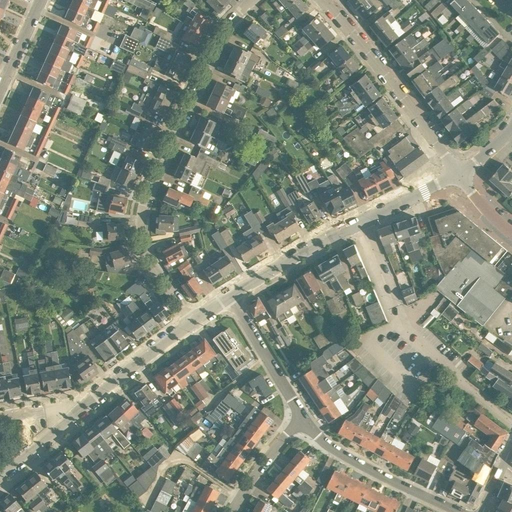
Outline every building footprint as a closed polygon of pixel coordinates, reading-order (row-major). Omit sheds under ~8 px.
[(0,0),(0,9),(4,11),(8,1),(5,0),(0,0)] [(68,10),(88,19),(89,19),(94,10),(88,7),(72,0),(68,10)] [(94,10),(98,1),(96,0),(72,0),(88,7),(94,10)] [(151,4),(141,0),(121,0),(133,6),(142,10),(148,12),(151,4)] [(180,7),(183,4),(188,8),(191,10),(195,5),(187,0),(178,0),(176,4),(180,7)] [(217,13),(228,3),(224,0),(206,0),(205,1),(217,13)] [(281,3),(286,9),(296,0),(277,0),(272,5),(275,9),(281,3)] [(289,24),(295,19),(295,20),(307,10),(298,0),(296,0),(286,9),(291,15),(285,19),(289,24)] [(356,12),(369,0),(350,0),(348,2),(356,12)] [(383,0),(380,3),(377,0),(369,0),(356,12),(364,21),(379,8),(378,7),(381,5),(384,8),(389,5),(394,0),(383,0)] [(403,4),(399,0),(394,0),(389,5),(394,11),(403,4)] [(429,12),(439,2),(437,0),(431,0),(424,7),(429,12)] [(454,0),(450,4),(460,15),(471,4),(467,0),(454,0)] [(102,3),(98,12),(112,18),(116,9),(107,5),(102,3)] [(435,19),(446,9),(442,4),(431,14),(435,19)] [(460,15),(469,25),(480,14),(471,4),(460,15)] [(68,10),(63,19),(79,27),(83,29),(88,19),(68,10)] [(152,14),(148,12),(142,10),(141,13),(142,14),(141,17),(148,21),(152,14)] [(265,12),(259,17),(266,26),(272,21),(265,12)] [(370,27),(378,36),(390,27),(389,26),(396,20),(392,16),(388,12),(370,27)] [(203,18),(196,13),(192,20),(186,17),(182,24),(203,36),(210,24),(202,20),(203,18)] [(425,13),(418,19),(422,24),(429,18),(425,13)] [(469,25),(479,34),(490,24),(480,14),(469,25)] [(300,30),(305,35),(309,40),(323,28),(315,17),(300,30)] [(400,27),(405,33),(413,27),(409,21),(400,27)] [(263,40),(266,37),(264,34),(265,33),(259,27),(257,29),(252,23),(242,34),(255,45),(260,38),(263,40)] [(182,24),(175,36),(174,37),(175,37),(180,40),(188,45),(189,43),(196,47),(203,36),(182,24)] [(500,34),(490,24),(479,34),(489,45),(500,34)] [(77,32),(61,25),(57,34),(77,44),(79,39),(75,37),(77,32)] [(287,32),(282,25),(274,33),(278,39),(287,32)] [(460,33),(465,29),(461,25),(456,29),(457,30),(460,33)] [(175,37),(174,37),(175,36),(155,27),(154,29),(152,33),(160,37),(173,43),(175,37)] [(399,38),(390,27),(378,36),(383,43),(382,44),(385,48),(386,47),(387,48),(399,38)] [(143,32),(142,31),(138,29),(134,28),(130,37),(138,41),(139,41),(143,32)] [(302,46),(295,52),(300,57),(314,45),(318,51),(333,38),(323,28),(309,40),(302,46)] [(52,44),(68,51),(70,47),(77,50),(80,45),(77,44),(57,34),(52,44)] [(397,60),(421,42),(419,39),(416,41),(411,34),(404,40),(389,50),(397,60)] [(138,41),(130,37),(125,35),(119,47),(133,53),(138,41)] [(470,35),(466,39),(470,43),(474,39),(470,35)] [(162,59),(185,70),(190,58),(170,49),(173,43),(160,37),(155,47),(165,52),(162,59)] [(426,69),(422,65),(427,61),(425,59),(432,54),(438,61),(454,49),(446,38),(418,59),(404,70),(411,80),(426,69)] [(421,42),(397,60),(404,70),(418,59),(414,54),(421,49),(422,51),(429,45),(425,39),(421,42)] [(502,40),(491,51),(495,55),(507,44),(502,40)] [(295,52),(302,46),(298,42),(291,48),(292,48),(295,52)] [(71,57),(67,55),(68,51),(52,44),(48,53),(68,63),(71,57)] [(507,44),(495,55),(500,60),(511,49),(507,44)] [(336,69),(349,58),(339,46),(327,56),(331,61),(329,63),(335,69),(336,69)] [(228,60),(251,71),(255,63),(256,64),(259,58),(249,53),(250,53),(242,49),(242,51),(234,48),(228,60)] [(488,53),(484,48),(473,59),(478,63),(479,62),(488,53)] [(60,70),(64,72),(68,63),(48,53),(44,63),(60,70)] [(331,72),(337,79),(332,84),(335,88),(350,76),(349,75),(358,69),(349,58),(335,69),(331,72)] [(502,61),(511,66),(511,58),(508,64),(502,61)] [(128,65),(147,74),(150,67),(140,63),(138,62),(132,59),(131,59),(130,61),(128,65)] [(154,64),(152,68),(152,69),(179,82),(185,70),(162,59),(159,66),(154,64)] [(126,66),(113,60),(109,69),(121,75),(126,66)] [(248,77),(251,71),(228,60),(222,71),(230,75),(230,77),(237,81),(237,80),(247,85),(250,78),(248,77)] [(317,60),(306,69),(311,75),(315,72),(313,70),(320,64),(317,60)] [(303,66),(299,61),(294,65),(299,70),(303,66)] [(499,66),(505,70),(502,76),(511,82),(511,66),(502,61),(499,66)] [(412,81),(413,82),(424,97),(438,86),(444,81),(438,72),(443,68),(438,62),(412,81)] [(44,63),(40,72),(60,81),(62,76),(58,74),(60,70),(44,63)] [(126,71),(132,74),(144,80),(147,74),(128,65),(126,71)] [(453,74),(459,70),(455,65),(450,69),(453,74)] [(470,70),(484,88),(489,84),(478,70),(475,66),(470,70)] [(55,91),(60,81),(40,72),(35,82),(55,91)] [(496,73),(492,80),(497,83),(494,88),(509,97),(511,92),(511,82),(502,76),(496,73)] [(432,108),(446,97),(442,92),(447,88),(448,89),(450,90),(458,84),(459,80),(454,74),(450,78),(450,77),(444,81),(438,86),(424,97),(432,108)] [(348,98),(347,97),(346,96),(334,104),(338,110),(337,111),(338,112),(371,86),(363,76),(348,87),(352,93),(349,94),(351,96),(348,98)] [(471,84),(477,80),(475,76),(469,81),(471,84)] [(300,85),(288,79),(285,86),(293,90),(299,86),(300,85)] [(159,86),(148,81),(145,87),(149,88),(146,95),(168,105),(174,93),(159,85),(159,86)] [(111,82),(107,91),(113,94),(118,85),(111,82)] [(211,95),(246,111),(246,110),(233,104),(235,99),(236,100),(239,92),(217,82),(211,95)] [(324,89),(328,94),(332,91),(328,86),(324,89)] [(363,108),(379,97),(371,86),(338,112),(341,117),(360,103),(363,108)] [(49,94),(33,87),(28,97),(44,104),(50,107),(54,97),(49,94)] [(455,109),(450,102),(462,94),(458,88),(446,97),(432,108),(441,120),(455,109)] [(490,100),(494,94),(484,88),(479,92),(490,100)] [(270,93),(264,90),(261,96),(267,99),(270,93)] [(72,95),(69,101),(83,107),(86,102),(72,95)] [(146,95),(143,101),(139,100),(136,104),(133,103),(130,109),(140,114),(143,108),(148,110),(147,111),(162,118),(168,105),(146,95)] [(246,111),(211,95),(206,107),(227,115),(241,122),(246,111)] [(24,106),(40,113),(44,104),(28,97),(24,106)] [(258,104),(268,108),(271,101),(261,97),(258,104)] [(361,129),(388,109),(380,98),(366,109),(370,114),(361,120),(358,116),(354,119),(361,129)] [(466,121),(461,115),(473,106),(468,99),(455,109),(441,120),(451,133),(466,121)] [(479,130),(475,124),(499,107),(494,100),(466,121),(451,133),(459,145),(470,136),(475,133),(479,130)] [(69,101),(65,109),(79,116),(83,107),(69,101)] [(24,106),(20,115),(36,123),(40,125),(42,120),(38,118),(40,113),(24,106)] [(140,114),(130,109),(127,107),(124,112),(138,119),(140,114)] [(276,113),(272,108),(265,113),(269,118),(276,113)] [(382,130),(396,120),(388,109),(361,129),(359,131),(362,134),(368,130),(369,132),(378,125),(382,130)] [(20,115),(15,125),(31,132),(36,123),(20,115)] [(214,126),(215,124),(201,117),(195,130),(210,137),(213,139),(214,139),(219,128),(214,126)] [(410,140),(396,120),(382,130),(368,141),(362,134),(359,131),(358,128),(342,139),(360,159),(374,149),(380,157),(385,153),(387,155),(382,159),(383,161),(395,176),(399,181),(427,161),(418,150),(420,149),(418,146),(416,148),(410,140)] [(140,121),(134,133),(151,141),(157,128),(145,122),(145,123),(140,121)] [(233,133),(235,128),(224,123),(222,128),(233,133)] [(31,132),(15,125),(11,135),(31,144),(33,138),(29,136),(31,132)] [(333,129),(325,134),(320,137),(323,142),(328,138),(336,133),(333,129)] [(207,142),(208,143),(215,146),(214,147),(224,151),(226,145),(214,139),(213,139),(210,137),(195,130),(190,142),(204,149),(207,142)] [(276,140),(274,137),(259,130),(256,136),(273,144),(276,140)] [(146,153),(151,141),(134,133),(129,145),(134,147),(146,153)] [(31,144),(11,135),(7,144),(23,151),(25,146),(29,148),(31,144)] [(109,142),(110,143),(114,144),(124,149),(126,143),(112,137),(109,142)] [(121,155),(121,154),(124,149),(114,144),(111,150),(113,151),(114,152),(121,155)] [(26,165),(28,160),(20,157),(4,149),(0,158),(0,159),(20,168),(24,170),(26,165)] [(179,166),(196,173),(201,161),(196,159),(184,153),(179,166)] [(126,157),(121,154),(121,155),(115,167),(135,176),(141,164),(126,157)] [(203,161),(206,163),(224,171),(226,165),(218,162),(214,160),(205,156),(203,161)] [(255,166),(258,161),(250,157),(247,162),(255,166)] [(26,171),(24,170),(20,168),(0,159),(0,170),(12,176),(17,179),(26,182),(30,173),(26,171)] [(371,177),(379,192),(391,186),(388,180),(395,176),(383,161),(379,164),(380,166),(375,169),(369,172),(371,177)] [(340,167),(347,175),(351,172),(345,163),(340,167)] [(511,172),(504,164),(497,172),(511,185),(511,184),(510,183),(511,181),(511,172)] [(60,172),(56,170),(45,165),(41,172),(57,179),(60,172)] [(185,183),(186,183),(190,185),(196,173),(179,166),(173,178),(185,183)] [(109,179),(115,182),(114,182),(129,189),(135,176),(115,167),(109,179)] [(262,172),(257,167),(251,174),(255,181),(262,172)] [(335,171),(341,180),(347,175),(340,167),(335,171)] [(17,179),(12,176),(0,170),(0,181),(12,187),(32,196),(34,191),(27,188),(27,187),(22,185),(21,186),(15,183),(17,179)] [(511,194),(511,185),(497,172),(489,180),(509,198),(511,194)] [(304,194),(310,191),(307,185),(300,173),(294,176),(304,194)] [(379,192),(371,177),(364,179),(361,173),(355,175),(362,190),(363,189),(367,198),(379,192)] [(89,182),(94,183),(107,188),(109,180),(91,174),(89,182)] [(343,209),(350,206),(352,207),(352,206),(353,206),(354,205),(355,204),(356,203),(348,187),(341,190),(333,175),(326,178),(334,192),(343,209)] [(32,197),(32,196),(12,187),(0,181),(0,192),(3,194),(9,197),(11,192),(30,202),(32,197)] [(331,215),(336,212),(337,213),(338,213),(339,214),(339,213),(340,213),(341,213),(341,212),(341,211),(342,211),(341,210),(343,209),(334,192),(327,195),(326,192),(323,193),(321,188),(319,189),(314,181),(307,185),(310,191),(314,189),(325,209),(327,208),(331,215)] [(92,191),(100,193),(99,202),(105,203),(103,211),(107,212),(115,214),(115,211),(123,213),(126,200),(111,197),(111,196),(106,195),(105,194),(107,188),(94,183),(92,191)] [(191,186),(189,192),(202,198),(204,192),(191,186)] [(189,192),(186,198),(178,194),(179,193),(176,191),(176,193),(168,189),(162,201),(176,207),(178,203),(189,208),(192,201),(202,205),(205,200),(202,198),(189,192)] [(228,198),(230,192),(225,189),(222,195),(228,198)] [(291,205),(290,203),(285,195),(280,199),(285,209),(291,205)] [(52,202),(59,206),(62,200),(55,196),(52,202)] [(295,202),(300,209),(309,224),(320,217),(311,202),(304,206),(299,197),(290,203),(291,205),(295,202)] [(13,198),(10,206),(14,208),(17,202),(18,200),(13,198)] [(226,208),(231,215),(235,213),(231,206),(226,208)] [(47,214),(56,219),(60,212),(51,207),(47,214)] [(226,208),(222,211),(226,218),(231,215),(226,208)] [(511,279),(506,274),(494,267),(507,251),(481,230),(456,209),(428,218),(434,237),(429,239),(434,254),(445,277),(435,288),(447,298),(484,326),(511,290),(511,279)] [(246,241),(255,256),(267,249),(258,235),(263,232),(259,225),(253,215),(251,211),(243,215),(251,228),(242,234),(246,241)] [(265,221),(259,211),(253,215),(255,218),(259,225),(265,221)] [(60,212),(56,219),(55,222),(64,224),(66,213),(60,212)] [(285,218),(279,222),(288,236),(299,230),(295,222),(297,221),(291,212),(284,216),(285,218)] [(91,217),(78,215),(77,222),(90,224),(91,217)] [(158,217),(157,228),(155,228),(155,234),(165,235),(165,232),(172,232),(178,231),(178,230),(178,218),(173,218),(158,217)] [(404,222),(418,264),(425,261),(420,249),(416,235),(421,234),(416,218),(404,222)] [(277,243),(288,236),(279,222),(273,225),(272,223),(265,227),(271,236),(272,236),(277,243)] [(412,266),(418,264),(404,222),(393,226),(398,241),(403,240),(412,266)] [(98,232),(102,232),(102,241),(107,240),(107,241),(123,239),(122,226),(114,226),(114,225),(106,225),(106,226),(98,226),(98,232)] [(200,225),(178,230),(179,238),(189,236),(189,235),(199,232),(200,225)] [(397,242),(391,226),(378,231),(386,255),(393,253),(390,244),(397,242)] [(233,243),(226,230),(220,233),(227,247),(233,243)] [(221,251),(227,247),(217,231),(211,236),(221,251)] [(235,248),(235,249),(234,250),(237,254),(238,254),(244,263),(255,256),(246,241),(235,248)] [(362,279),(363,279),(367,277),(354,245),(343,251),(352,267),(356,265),(362,279)] [(183,258),(187,256),(182,246),(177,248),(176,246),(162,253),(168,265),(176,261),(177,262),(183,259),(183,258)] [(100,257),(101,250),(89,248),(88,255),(100,257)] [(108,254),(103,255),(106,265),(105,265),(107,273),(124,275),(122,267),(122,265),(129,262),(125,250),(109,255),(108,254)] [(197,264),(202,261),(198,255),(193,258),(197,264)] [(213,264),(223,278),(235,270),(225,256),(213,264)] [(337,256),(326,262),(342,289),(344,292),(350,289),(341,274),(346,271),(337,256)] [(23,268),(30,271),(33,265),(25,262),(23,268)] [(193,277),(192,278),(187,272),(192,268),(187,262),(176,269),(186,282),(181,286),(191,300),(202,292),(196,284),(197,283),(193,277)] [(339,295),(344,292),(342,289),(326,262),(315,269),(324,284),(329,280),(336,292),(337,292),(339,295)] [(35,270),(42,272),(43,265),(36,263),(35,270)] [(211,285),(223,278),(213,264),(202,271),(211,285)] [(15,275),(27,281),(32,272),(30,271),(23,268),(19,266),(15,275)] [(0,279),(10,284),(14,275),(3,270),(0,277),(0,279)] [(316,298),(323,294),(320,290),(321,290),(315,280),(316,279),(315,279),(312,275),(314,274),(312,271),(310,270),(304,274),(304,275),(300,277),(300,276),(297,278),(297,279),(311,303),(317,299),(316,298)] [(96,271),(93,279),(98,281),(103,272),(96,271)] [(144,293),(146,291),(138,281),(126,291),(125,293),(138,297),(148,310),(158,324),(168,316),(158,302),(154,305),(144,293)] [(295,286),(281,294),(291,311),(298,307),(301,312),(307,308),(295,286)] [(416,299),(417,299),(413,289),(402,293),(406,303),(416,299)] [(356,307),(364,303),(359,292),(351,296),(356,307)] [(293,315),(291,311),(281,294),(268,302),(281,324),(287,320),(287,319),(293,315)] [(275,338),(280,346),(284,344),(280,336),(281,335),(277,330),(275,325),(271,318),(259,298),(247,305),(255,318),(258,324),(265,320),(266,321),(267,321),(277,337),(275,338)] [(339,312),(333,299),(326,302),(332,315),(339,312)] [(132,302),(126,306),(146,333),(156,325),(146,311),(142,315),(132,302)] [(379,302),(365,307),(374,327),(387,322),(387,323),(379,302)] [(146,333),(126,306),(116,304),(126,318),(122,320),(126,326),(125,327),(135,341),(146,333)] [(441,315),(451,323),(459,313),(449,305),(441,315)] [(430,314),(435,318),(437,319),(441,314),(435,309),(434,308),(430,314)] [(65,323),(59,315),(54,309),(50,312),(63,328),(67,325),(65,323)] [(59,315),(65,323),(72,317),(66,310),(59,315)] [(27,325),(26,318),(14,320),(15,327),(27,325)] [(116,321),(110,326),(100,333),(117,355),(129,345),(124,339),(129,335),(122,327),(121,328),(116,321)] [(76,322),(70,327),(72,330),(73,331),(79,327),(80,326),(76,322)] [(336,326),(330,329),(337,342),(343,339),(336,326)] [(73,331),(81,341),(86,337),(79,327),(73,331)] [(277,330),(281,335),(285,343),(288,347),(290,345),(291,341),(282,327),(277,330)] [(241,374),(238,370),(251,360),(228,329),(212,341),(224,358),(228,363),(231,367),(235,373),(238,376),(241,374)] [(97,373),(90,364),(96,360),(83,342),(82,343),(81,341),(73,331),(72,330),(66,335),(71,363),(72,365),(77,373),(74,376),(80,384),(84,381),(84,382),(97,373)] [(117,355),(100,333),(96,336),(89,342),(91,344),(93,342),(96,347),(94,349),(105,363),(117,355)] [(319,349),(330,344),(323,333),(313,339),(319,349)] [(507,355),(511,348),(511,345),(504,341),(504,342),(498,337),(493,343),(507,355)] [(206,369),(206,370),(218,362),(204,341),(192,350),(202,365),(206,369)] [(61,369),(60,364),(58,365),(56,351),(52,352),(51,348),(50,342),(48,342),(49,348),(49,353),(56,388),(60,387),(60,388),(70,386),(67,368),(61,369)] [(490,358),(493,353),(482,344),(478,349),(490,358)] [(323,356),(326,361),(333,356),(329,349),(324,352),(323,356)] [(205,393),(209,390),(202,380),(203,380),(199,374),(206,369),(202,365),(192,350),(179,359),(197,384),(205,393)] [(56,388),(49,353),(46,353),(44,354),(45,360),(37,361),(39,373),(42,391),(51,389),(56,388)] [(0,357),(2,363),(8,397),(12,396),(13,397),(21,395),(16,373),(11,374),(8,362),(6,362),(5,356),(0,357)] [(39,391),(33,356),(27,357),(29,370),(27,371),(28,375),(22,376),(26,394),(34,393),(34,392),(39,391)] [(328,363),(326,361),(323,356),(311,363),(314,369),(299,379),(307,392),(326,379),(327,379),(330,377),(323,366),(328,363)] [(468,361),(468,362),(476,368),(477,368),(477,369),(480,371),(487,376),(489,372),(484,367),(483,367),(484,365),(472,356),(468,361)] [(363,366),(354,357),(346,365),(349,369),(353,373),(363,366)] [(224,358),(220,361),(224,367),(228,363),(224,358)] [(190,388),(200,401),(200,402),(201,401),(208,396),(205,393),(197,384),(179,359),(167,368),(178,383),(185,378),(191,386),(190,388)] [(511,373),(495,363),(489,372),(499,380),(511,386),(511,373)] [(298,365),(293,369),(291,367),(286,370),(290,376),(301,369),(298,365)] [(166,392),(170,397),(175,393),(171,388),(178,383),(167,368),(155,377),(166,392)] [(370,373),(365,368),(357,377),(361,381),(370,373)] [(507,399),(511,401),(511,403),(509,408),(511,410),(511,386),(499,380),(489,372),(487,376),(480,371),(479,371),(485,376),(485,377),(496,385),(494,387),(509,395),(507,399)] [(247,383),(240,389),(250,397),(260,391),(264,398),(271,394),(260,375),(247,383)] [(307,392),(314,402),(332,389),(326,379),(307,392)] [(384,386),(378,380),(366,395),(374,402),(377,397),(384,386)] [(320,412),(334,403),(340,399),(341,398),(336,392),(342,388),(339,384),(327,393),(326,393),(314,402),(320,412)] [(140,409),(147,417),(162,405),(153,393),(151,394),(145,385),(134,393),(143,406),(140,409)] [(384,403),(391,392),(384,386),(377,397),(384,403)] [(222,401),(230,407),(235,411),(240,404),(228,394),(222,401)] [(346,395),(341,398),(340,399),(343,404),(349,399),(346,395)] [(401,401),(395,396),(388,408),(384,414),(389,419),(394,412),(395,412),(401,401)] [(126,399),(117,407),(128,420),(138,412),(126,399)] [(180,409),(173,400),(168,403),(176,413),(180,409)] [(200,402),(200,401),(194,405),(199,411),(204,406),(201,401),(200,402)] [(230,407),(222,401),(221,401),(214,410),(223,417),(230,407)] [(402,417),(408,408),(401,401),(395,412),(402,417)] [(176,413),(168,403),(163,407),(170,417),(176,425),(181,421),(176,413)] [(342,415),(334,403),(320,412),(329,424),(342,415)] [(354,415),(346,420),(345,421),(344,419),(333,427),(338,433),(352,441),(366,414),(370,406),(364,403),(354,415)] [(138,431),(128,420),(117,407),(116,408),(114,407),(113,408),(114,410),(113,411),(111,411),(108,413),(108,415),(107,416),(119,429),(123,433),(128,428),(134,435),(138,431)] [(272,421),(260,412),(253,407),(245,418),(251,423),(264,433),(272,421)] [(482,415),(473,409),(471,407),(467,412),(470,414),(466,419),(469,422),(470,420),(475,424),(474,426),(491,438),(485,445),(495,452),(508,434),(482,415)] [(204,418),(211,423),(218,419),(223,417),(214,410),(206,413),(204,418)] [(193,424),(201,417),(202,417),(199,412),(190,420),(193,424)] [(457,445),(464,450),(491,469),(498,454),(495,452),(485,445),(470,435),(466,432),(453,423),(448,420),(440,415),(440,416),(434,412),(432,415),(431,415),(426,423),(432,428),(457,445)] [(369,433),(366,431),(369,425),(368,422),(371,417),(366,414),(352,441),(362,446),(369,433)] [(92,426),(103,440),(111,434),(123,449),(129,444),(125,439),(118,431),(117,432),(105,416),(92,426)] [(466,432),(470,435),(473,431),(466,426),(467,425),(458,419),(456,420),(451,416),(448,420),(453,423),(466,432)] [(237,428),(244,433),(256,443),(264,433),(251,423),(245,418),(237,428)] [(420,428),(414,424),(408,431),(414,436),(420,428)] [(103,440),(92,426),(81,435),(92,449),(98,444),(107,456),(112,452),(103,440)] [(203,435),(197,430),(188,438),(194,443),(203,435)] [(244,433),(237,443),(249,453),(256,443),(244,433)] [(373,452),(380,439),(369,433),(362,446),(373,452)] [(373,452),(384,458),(391,445),(394,439),(383,433),(380,439),(373,452)] [(406,442),(411,436),(406,433),(402,439),(406,442)] [(222,438),(228,443),(231,439),(225,434),(222,438)] [(112,474),(92,449),(81,435),(71,444),(82,458),(86,454),(95,465),(91,468),(97,475),(102,482),(112,474)] [(411,445),(415,439),(411,436),(406,442),(411,445)] [(188,438),(175,449),(185,456),(186,455),(187,453),(195,443),(194,443),(188,438)] [(193,460),(201,448),(195,443),(187,453),(186,455),(193,460)] [(241,463),(249,453),(237,443),(229,454),(241,463)] [(402,450),(391,445),(384,458),(395,464),(402,450)] [(165,460),(170,456),(161,446),(156,451),(165,460)] [(146,454),(153,461),(158,467),(165,460),(156,451),(153,448),(148,453),(146,454)] [(234,472),(241,463),(229,454),(222,449),(215,458),(234,472)] [(415,458),(402,450),(395,464),(408,471),(415,458)] [(472,479),(484,486),(491,469),(464,450),(457,461),(476,473),(472,479)] [(291,462),(302,471),(311,461),(300,451),(291,462)] [(430,455),(422,451),(419,458),(422,459),(414,474),(429,482),(435,470),(441,473),(447,461),(441,457),(437,467),(427,461),(430,455)] [(73,466),(61,452),(51,460),(69,482),(76,490),(81,486),(68,470),(73,466)] [(215,458),(210,454),(206,459),(218,468),(214,473),(227,482),(234,472),(215,458)] [(51,481),(57,477),(64,486),(66,485),(68,488),(69,488),(72,493),(76,490),(69,482),(51,460),(41,468),(51,481)] [(478,497),(484,486),(472,479),(455,470),(456,467),(447,461),(441,473),(457,482),(455,484),(468,490),(467,492),(478,497)] [(302,471),(291,462),(283,471),(294,480),(299,485),(305,490),(309,493),(313,489),(304,481),(298,475),(302,471)] [(322,485),(331,469),(325,466),(317,481),(322,485)] [(136,481),(145,492),(152,483),(156,474),(150,467),(135,479),(136,481)] [(275,481),(286,490),(294,480),(283,471),(275,481)] [(335,492),(343,475),(335,471),(327,488),(335,492)] [(46,507),(50,504),(52,502),(46,494),(50,491),(48,488),(45,485),(35,473),(25,482),(46,507)] [(340,503),(343,496),(351,479),(343,475),(335,492),(337,493),(334,500),(340,503)] [(359,483),(351,479),(343,496),(351,500),(359,483)] [(175,485),(166,480),(160,491),(169,495),(175,485)] [(136,481),(127,488),(136,499),(145,492),(136,481)] [(267,490),(285,506),(283,508),(287,511),(300,511),(302,510),(297,506),(297,507),(293,504),(294,503),(283,494),(286,490),(275,481),(267,490)] [(25,502),(30,498),(33,501),(28,505),(33,511),(35,511),(38,510),(39,511),(45,511),(49,509),(46,507),(25,482),(15,490),(25,502)] [(359,504),(367,487),(359,483),(351,500),(359,504)] [(511,503),(511,485),(505,483),(498,497),(503,500),(504,499),(511,503)] [(468,490),(455,484),(451,494),(474,506),(478,497),(467,492),(468,490)] [(297,489),(302,494),(305,490),(299,485),(296,489),(297,489)] [(189,486),(186,490),(213,504),(218,493),(205,486),(203,491),(195,487),(194,489),(189,486)] [(359,504),(368,508),(367,510),(369,511),(375,511),(376,511),(384,495),(367,487),(359,504)] [(208,511),(213,504),(186,490),(184,494),(189,497),(186,504),(194,507),(202,511),(208,511)] [(160,491),(155,501),(166,506),(171,496),(169,495),(160,491)] [(0,502),(0,505),(6,511),(23,511),(9,495),(0,502)] [(384,495),(376,511),(375,511),(385,511),(392,499),(384,495)] [(396,511),(401,504),(392,499),(385,511),(396,511)] [(511,511),(511,503),(504,499),(503,500),(496,511),(511,511)] [(254,511),(269,511),(272,507),(260,500),(254,511)]
